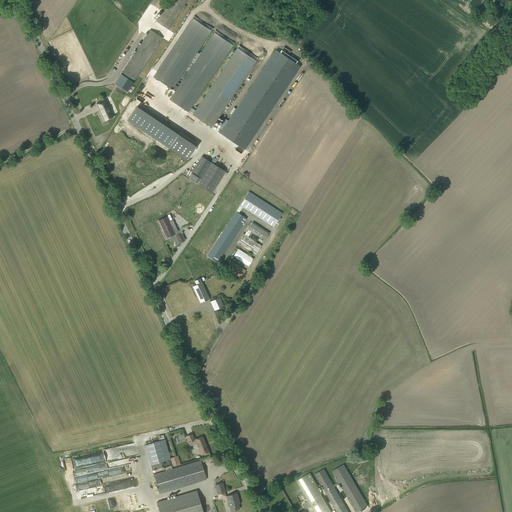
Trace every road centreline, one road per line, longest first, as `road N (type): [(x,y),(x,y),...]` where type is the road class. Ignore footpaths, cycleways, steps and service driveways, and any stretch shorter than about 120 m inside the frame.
road 1 (unclassified): [(265,511),(191,374),(19,0)]
road 2 (unknown): [(116,211),(213,145),(238,158),(152,290)]
road 3 (unknown): [(236,463),(156,498),(136,440)]
